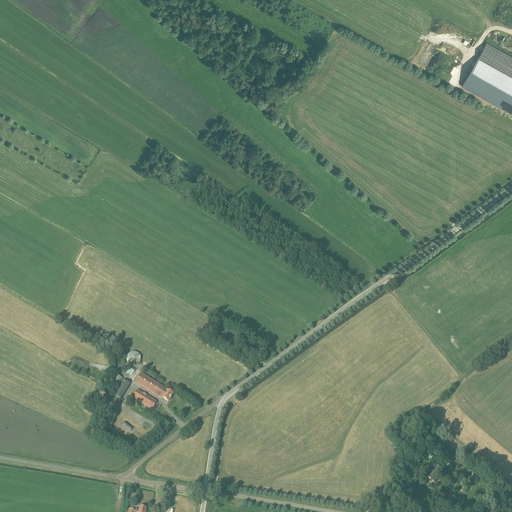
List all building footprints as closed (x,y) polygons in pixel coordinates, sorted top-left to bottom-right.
[(486,44),(462,86),(511,113),(511,56),(487,43),(486,44)] [(224,339),(229,331),(225,328),(220,336),(224,339)] [(116,371),(126,367),(124,362),(114,366),(116,371)] [(168,402),(173,394),(167,391),(168,390),(140,373),(135,383),(162,399),(163,398),(168,402)] [(114,377),(110,384),(117,388),(123,379),(119,376),(116,374),(114,376),(114,377)] [(120,400),(129,385),(123,381),(114,396),(120,400)] [(152,410),(157,402),(138,390),(133,398),(152,410)] [(423,459),(419,465),(423,468),(427,462),(423,459)] [(435,465),(426,477),(435,483),(443,471),(435,465)]
